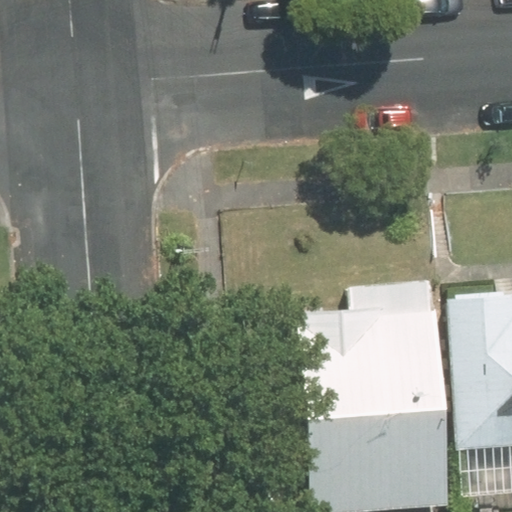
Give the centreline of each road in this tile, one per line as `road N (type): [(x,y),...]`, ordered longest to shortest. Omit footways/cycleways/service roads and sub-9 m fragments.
road 1 (residential): [(511,56),(76,89)]
road 2 (residential): [(107,511),(76,89)]
